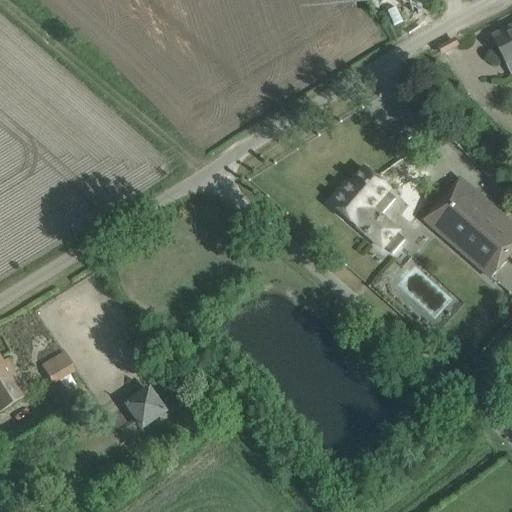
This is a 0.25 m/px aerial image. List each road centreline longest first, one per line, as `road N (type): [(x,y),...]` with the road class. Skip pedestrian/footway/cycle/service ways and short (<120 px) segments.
road 1 (unclassified): [(511,440),(205,174)]
road 2 (unclassified): [(205,174),(490,0)]
road 3 (track): [(4,0),(205,174)]
road 4 (unclassified): [(0,302),(205,174)]
